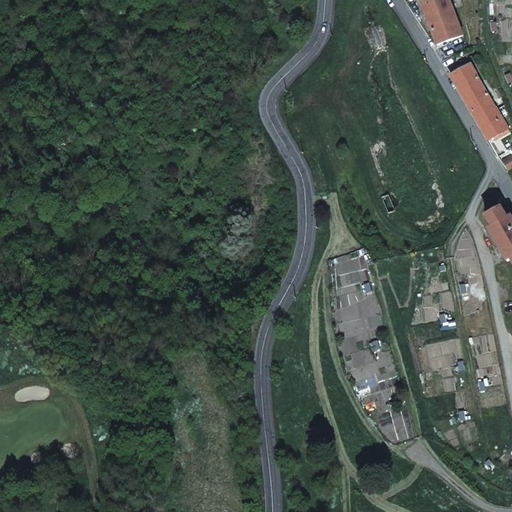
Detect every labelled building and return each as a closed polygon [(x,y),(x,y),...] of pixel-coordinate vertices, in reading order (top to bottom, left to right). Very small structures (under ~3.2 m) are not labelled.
[(425,19),(427,18),(438,45),(443,44),(444,47),(463,40),(462,36),(463,36),(453,9),(457,7),(455,4),(451,5),(449,0),(420,0),(424,7),(421,9),(425,19)] [(451,75),(477,121),(497,110),(470,64),(467,65),(466,63),(457,69),(458,71),(451,75)] [(497,110),(477,121),(489,141),(497,136),(499,139),(510,132),(497,110)] [(493,227),(489,229),(507,261),(511,259),(511,260),(511,217),(511,216),(508,218),(502,207),(486,216),(493,227)] [(208,511),(224,479),(199,469),(184,505),(192,508),(190,511),(208,511)]
